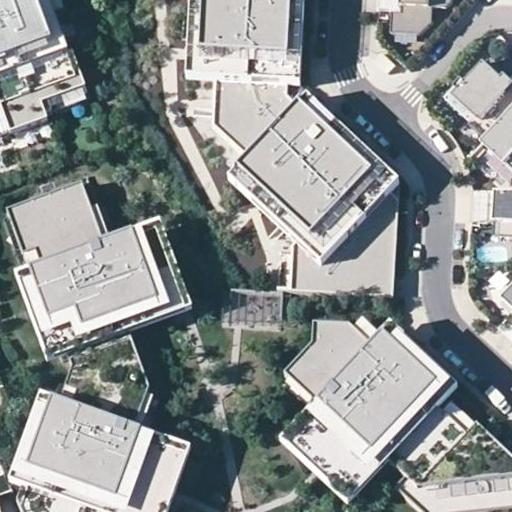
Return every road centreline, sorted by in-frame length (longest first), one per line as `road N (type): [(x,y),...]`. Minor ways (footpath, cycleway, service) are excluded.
road 1 (residential): [(392,115),(433,161),(443,209),(438,286),(449,322),(511,382)]
road 2 (residential): [(392,115),(480,24),(511,17)]
road 3 (residential): [(348,0),(348,73),(392,115)]
